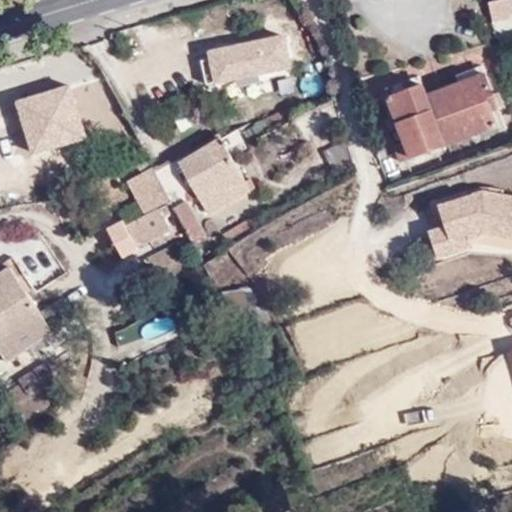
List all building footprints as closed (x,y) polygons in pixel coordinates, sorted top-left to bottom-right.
[(291,67),(284,36),(210,51),(211,58),(202,60),(206,84),(291,67)] [(495,135),(489,118),(482,101),(476,84),(425,101),(421,91),(385,104),(401,146),(392,150),(399,169),(495,135)] [(69,88),(17,103),(32,153),(84,137),(69,88)] [(482,101),(489,118),(502,113),(495,96),(482,101)] [(172,160),(149,173),(172,216),(188,247),(199,242),(183,209),(197,202),(207,219),(245,198),(218,146),(177,167),(172,160)] [(353,172),(345,150),(323,158),(333,181),(353,172)] [(172,216),(149,173),(125,186),(142,219),(121,232),(134,252),(166,236),(161,222),(172,216)] [(439,206),(471,196),(469,189),(429,202),(437,227),(429,230),(438,258),(473,247),(470,239),(469,239),(467,235),(450,240),(439,206)] [(511,238),(511,197),(484,192),(471,196),(439,206),(450,240),(467,235),(469,239),(470,239),(486,234),(511,238)] [(0,290),(1,292),(0,292),(0,359),(2,362),(18,351),(12,343),(43,322),(12,273),(0,281),(0,290)] [(7,363),(13,372),(57,345),(52,336),(7,363)] [(41,356),(13,373),(22,388),(50,371),(41,356)]
